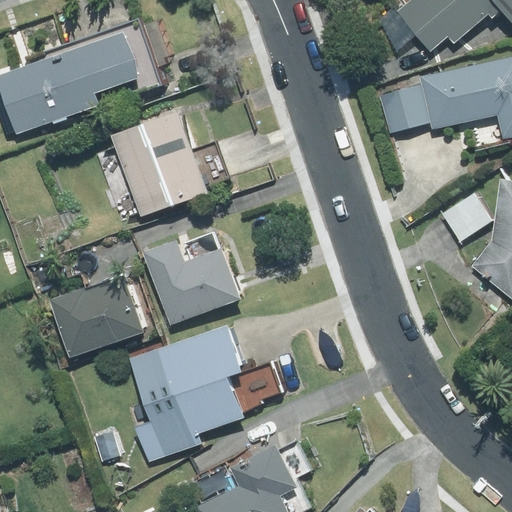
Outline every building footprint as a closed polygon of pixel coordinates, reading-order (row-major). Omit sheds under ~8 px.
[(511,0),(413,0),(402,9),(440,51),(457,36),(463,43),(497,13),(501,18),(510,10),(511,11),(511,0)] [(162,21),(138,29),(1,77),(21,133),(110,101),(107,92),(138,81),(139,84),(170,74),(165,59),(175,56),(162,21)] [(511,57),(428,74),(429,80),(385,89),(393,133),(438,124),(439,129),(507,116),(511,139),(511,138),(511,57)] [(225,146),(209,152),(192,106),(119,133),(148,215),(222,188),(238,182),(225,146)] [(261,127),(227,141),(243,163),(279,150),(261,127)] [(511,176),(509,176),(501,241),(475,266),(511,296),(511,176)] [(501,219),(484,188),(447,212),(466,241),(501,219)] [(189,235),(152,248),(177,320),(214,308),(244,297),(253,294),(236,245),(227,248),(222,233),(192,243),(189,235)] [(136,265),(57,293),(79,354),(158,326),(136,265)] [(141,423),(150,451),(153,462),(209,444),(205,432),(255,416),(241,375),(256,370),(240,321),(165,346),(182,395),(186,408),(141,423)] [(117,428),(97,435),(105,460),(126,453),(117,428)] [(302,511),(294,493),(310,487),(292,442),(276,449),(241,463),(249,483),(199,504),(202,511),(302,511)] [(378,511),(368,503),(359,511),(378,511)]
